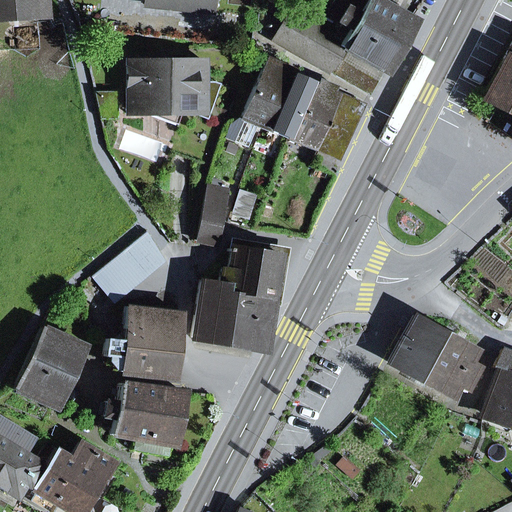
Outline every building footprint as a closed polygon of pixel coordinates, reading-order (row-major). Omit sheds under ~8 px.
[(0,0),(0,18),(47,14),(45,0),(0,0)] [(191,9),(192,3),(212,5),(212,0),(146,0),(146,5),(191,9)] [(391,0),(334,0),(324,15),(341,24),(334,37),(303,19),(286,48),(368,95),(410,22),(387,8),(391,0)] [(511,41),(482,98),(511,113),(511,41)] [(267,58),(240,118),(257,125),(262,127),(286,75),(277,71),(280,64),(267,58)] [(126,114),(146,114),(177,125),(181,114),(190,114),(207,120),(220,84),(213,82),(203,82),(203,61),(126,61),(126,114)] [(286,75),(262,127),(286,137),(308,82),(293,78),(296,71),(280,64),(277,71),(286,75)] [(308,82),(286,137),(317,150),(330,121),(325,118),(336,94),(333,92),(335,87),(318,80),(317,85),(308,82)] [(116,119),(115,92),(94,92),(100,119),(116,119)] [(330,121),(317,150),(337,159),(362,105),(336,94),(325,118),(330,121)] [(225,136),(232,139),(248,145),(257,125),(240,118),(228,126),(225,136)] [(196,241),(215,246),(227,192),(207,186),(196,241)] [(253,198),(240,194),(235,211),(248,215),(253,198)] [(106,267),(123,287),(161,258),(145,235),(106,267)] [(216,283),(199,280),(190,337),(261,350),(268,303),(271,304),(279,255),(230,247),(226,269),(219,268),(216,283)] [(123,287),(106,267),(94,277),(111,297),(123,287)] [(120,359),(118,372),(170,378),(178,313),(125,305),(122,342),(104,340),(102,357),(120,359)] [(411,375),(408,381),(414,384),(444,333),(413,316),(387,362),(411,375)] [(54,408),(82,347),(40,327),(12,388),(54,408)] [(467,361),(473,350),(444,333),(414,384),(422,388),(425,383),(448,396),(454,387),(466,393),(480,367),(467,361)] [(511,354),(500,350),(492,367),(497,369),(479,414),(511,427),(511,354)] [(167,456),(169,446),(174,447),(183,392),(119,382),(117,384),(114,403),(104,401),(101,417),(111,419),(108,435),(134,440),(131,459),(143,461),(145,453),(167,456)] [(23,484),(36,463),(35,462),(23,455),(31,441),(0,421),(0,488),(15,498),(16,497),(23,484)] [(98,477),(104,481),(114,464),(78,442),(68,459),(45,444),(35,462),(36,463),(86,496),(98,477)] [(55,504),(67,511),(75,511),(86,496),(36,463),(23,484),(36,493),(32,499),(51,511),(55,504)]
